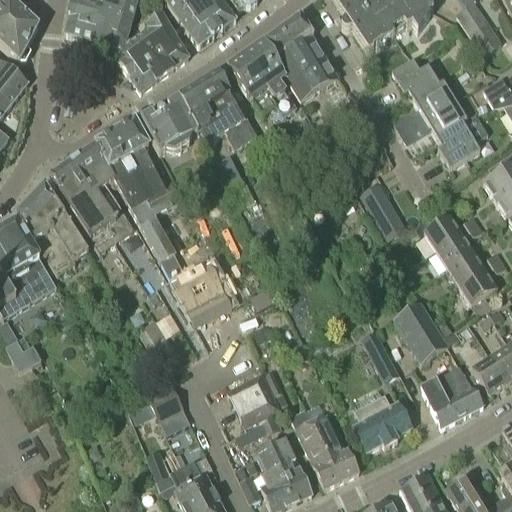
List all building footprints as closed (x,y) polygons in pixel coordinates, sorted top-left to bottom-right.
[(0,0),(0,38),(20,18),(0,0)] [(117,3),(117,0),(74,0),(64,40),(96,49),(110,2),(117,3)] [(110,2),(96,49),(112,54),(113,61),(114,62),(126,54),(127,49),(140,0),(117,0),(117,3),(110,2)] [(215,0),(176,0),(165,8),(197,54),(235,27),(215,0)] [(253,12),(244,0),(224,0),(237,17),(243,13),(249,14),(253,12)] [(244,0),(253,12),(256,9),(257,3),(261,0),(244,0)] [(330,0),(329,1),(345,26),(341,28),(340,30),(340,32),(341,34),(343,36),(345,37),(347,37),(351,35),(367,60),(411,31),(416,39),(428,23),(427,20),(432,17),(420,0),(330,0)] [(511,0),(506,0),(502,3),(510,18),(511,16),(511,0)] [(473,9),(455,21),(482,62),(500,50),(473,9)] [(37,34),(20,18),(0,38),(0,52),(18,69),(19,68),(24,68),(29,59),(26,54),(37,34)] [(149,34),(127,49),(126,54),(114,62),(139,99),(187,64),(160,20),(146,29),(149,34)] [(261,50),(284,86),(286,84),(301,108),(338,85),(313,44),(313,43),(300,21),(263,46),(264,48),(261,50)] [(261,50),(239,65),(248,78),(251,75),(272,106),(269,109),(282,128),(286,125),(284,122),(295,115),(284,98),(285,98),(279,88),(284,86),(261,50)] [(248,78),(239,65),(228,73),(250,105),(251,104),(262,122),(267,118),(277,132),(282,128),(269,109),(272,106),(251,75),(248,78)] [(0,102),(9,111),(26,90),(0,68),(0,102)] [(412,107),(438,91),(427,73),(418,78),(412,68),(390,81),(400,96),(404,94),(412,107)] [(471,79),(480,73),(477,68),(468,74),(471,79)] [(372,103),(392,95),(384,78),(365,86),(372,103)] [(218,80),(198,92),(235,155),(256,143),(218,80)] [(511,103),(501,85),(480,97),(491,115),(511,109),(511,103)] [(442,89),(438,91),(412,107),(419,119),(411,124),(415,131),(454,108),(442,89)] [(235,155),(198,92),(178,104),(197,139),(200,138),(207,150),(224,140),(233,156),(235,155)] [(0,122),(9,111),(0,102),(0,155),(7,145),(0,139),(0,122)] [(139,126),(158,162),(197,141),(178,105),(170,109),(168,111),(167,112),(168,114),(172,123),(157,131),(152,123),(150,121),(149,121),(147,122),(139,126)] [(465,127),(454,108),(415,131),(420,138),(428,133),(435,145),(465,127)] [(470,163),(465,155),(478,146),(466,126),(465,127),(435,145),(440,154),(436,156),(449,176),(470,163)] [(137,187),(152,179),(142,158),(148,154),(132,129),(112,141),(135,183),(137,187)] [(314,136),(300,144),(309,160),(317,156),(320,160),(326,155),(315,135),(314,136)] [(135,183),(112,141),(93,153),(113,187),(116,193),(135,183)] [(300,144),(289,151),(299,167),(309,160),(300,144)] [(82,161),(63,174),(114,250),(132,238),(104,193),(113,187),(93,153),(91,154),(82,161)] [(511,195),(511,159),(485,177),(489,184),(482,189),(494,207),(511,195)] [(229,163),(213,170),(227,199),(243,191),(229,163)] [(114,250),(63,174),(49,184),(99,260),(114,250)] [(135,183),(116,193),(129,216),(163,198),(152,179),(137,187),(135,183)] [(353,204),(343,189),(328,198),(337,214),(353,204)] [(16,229),(32,251),(34,249),(43,262),(51,258),(55,265),(48,268),(57,284),(74,272),(72,268),(86,259),(44,193),(17,222),(16,229)] [(170,193),(163,198),(129,216),(159,270),(174,262),(153,223),(179,209),(170,193)] [(511,221),(511,195),(494,207),(506,226),(511,221)] [(383,202),(366,212),(386,247),(404,236),(383,202)] [(448,223),(439,229),(435,222),(413,236),(417,243),(423,239),(435,258),(460,241),(467,237),(476,231),(472,224),(456,234),(448,223)] [(32,251),(16,229),(0,238),(0,280),(2,284),(0,284),(0,320),(3,326),(30,311),(28,307),(32,305),(29,300),(51,287),(40,267),(41,267),(32,251)] [(476,231),(467,237),(472,244),(481,238),(476,231)] [(460,241),(435,258),(446,276),(472,259),(460,241)] [(133,276),(143,270),(132,250),(121,256),(133,276)] [(484,278),(472,259),(446,276),(458,294),(484,278)] [(490,273),(500,267),(495,260),(486,266),(490,273)] [(500,267),(490,273),(495,280),(505,274),(500,267)] [(209,271),(172,289),(195,334),(231,315),(209,271)] [(484,278),(458,294),(470,313),(496,296),(484,278)] [(106,296),(96,301),(106,317),(115,311),(106,296)] [(328,321),(336,316),(327,299),(319,303),(328,321)] [(421,312),(393,329),(419,370),(446,353),(421,312)] [(488,323),(493,330),(503,324),(498,317),(488,323)] [(493,330),(488,323),(478,329),(483,337),(493,330)] [(0,343),(6,353),(4,354),(18,379),(40,366),(31,353),(28,354),(22,344),(17,347),(6,327),(0,330),(0,343)] [(136,337),(149,358),(161,351),(166,348),(153,327),(136,337)] [(265,333),(254,338),(260,351),(271,346),(265,333)] [(443,344),(448,351),(458,346),(453,338),(443,344)] [(375,339),(361,347),(384,388),(397,381),(375,339)] [(174,373),(161,351),(149,358),(162,380),(174,373)] [(511,386),(511,359),(508,353),(489,365),(506,391),(511,386)] [(304,356),(294,361),(299,372),(309,367),(304,356)] [(506,391),(489,365),(471,377),(487,403),(506,391)] [(440,436),(482,414),(458,374),(419,395),(440,436)] [(276,404),(282,401),(272,379),(265,382),(276,404)] [(258,382),(224,399),(243,434),(276,416),(258,382)] [(158,428),(182,416),(170,394),(147,406),(158,428)] [(296,405),(283,410),(287,421),(300,416),(296,405)] [(352,433),(366,459),(381,450),(383,454),(396,447),(394,443),(410,435),(397,410),(388,415),(382,405),(356,419),(361,429),(352,433)] [(343,460),(326,424),(320,414),(306,421),(311,431),(338,489),(359,480),(348,457),(343,460)] [(311,431),(306,421),(304,416),(289,424),(296,438),(324,496),(338,489),(311,431)] [(280,438),(275,425),(260,432),(266,445),(280,438)] [(511,434),(498,444),(499,446),(498,449),(500,452),(490,458),(503,479),(504,480),(511,474),(511,434)] [(276,479),(295,470),(284,447),(255,460),(263,477),(266,484),(276,479)] [(200,511),(181,475),(167,482),(157,460),(145,465),(159,497),(174,490),(178,498),(174,500),(180,511),(200,511)] [(192,469),(181,475),(200,511),(219,511),(205,484),(201,486),(192,469)] [(295,470),(276,479),(291,511),(311,502),(299,476),(298,477),(295,470)] [(505,504),(496,510),(496,511),(511,511),(511,474),(504,480),(503,479),(499,481),(504,489),(500,491),(501,493),(500,496),(505,504)] [(266,484),(263,477),(259,479),(266,493),(260,495),(267,511),(290,511),(291,511),(276,479),(266,484)] [(425,511),(442,511),(427,482),(413,489),(425,511)] [(239,488),(249,509),(260,504),(250,483),(239,488)] [(484,509),(476,495),(473,497),(466,485),(458,484),(456,492),(444,499),(451,511),(496,511),(496,510),(493,511),(482,511),(484,509)] [(425,511),(413,489),(398,497),(406,511),(425,511)]
